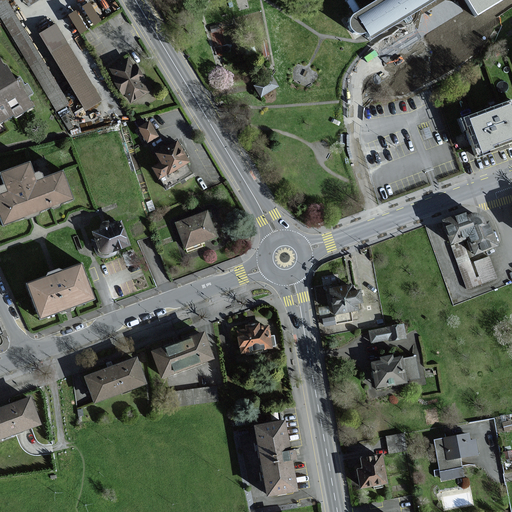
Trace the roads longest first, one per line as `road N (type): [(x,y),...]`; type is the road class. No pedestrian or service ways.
road 1 (residential): [(25,355),(242,275)]
road 2 (tertiary): [(251,192),(135,0)]
road 3 (tertiary): [(337,511),(303,331)]
road 4 (residential): [(327,242),(492,183)]
